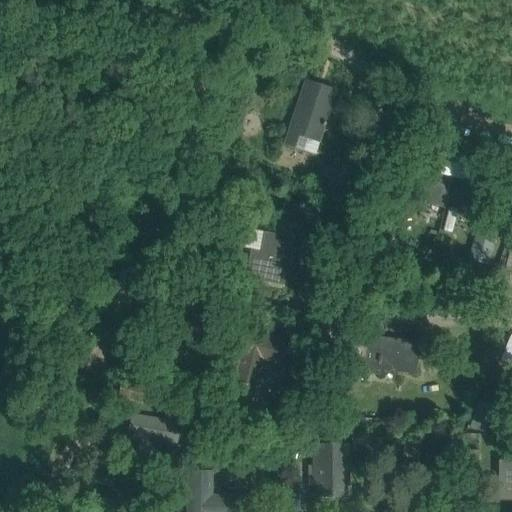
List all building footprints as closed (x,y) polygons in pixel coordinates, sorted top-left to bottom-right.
[(316,155),(336,91),(305,81),(289,131),(284,145),(316,155)] [(474,181),(477,170),(458,164),(455,175),(474,181)] [(323,165),(315,193),(337,199),(346,172),(323,165)] [(452,177),(417,168),(411,195),(444,204),(452,177)] [(366,171),(350,201),(364,209),(380,179),(366,171)] [(332,221),(313,254),(324,261),(351,220),(334,211),(327,218),(332,221)] [(470,258),(487,264),(498,228),(481,223),(470,258)] [(264,231),(260,252),(252,251),(247,274),(284,281),(289,257),(292,236),(264,231)] [(194,281),(196,266),(182,264),(180,278),(194,281)] [(177,320),(169,350),(195,355),(203,326),(177,320)] [(244,332),(239,352),(229,396),(252,402),(263,358),(287,364),(292,345),(244,332)] [(502,356),(511,358),(511,335),(507,334),(502,356)] [(370,337),(368,357),(366,367),(415,373),(419,343),(383,339),(371,338),(371,337),(370,337)] [(139,401),(142,385),(123,381),(119,396),(139,401)] [(483,430),(489,415),(474,410),(469,425),(483,430)] [(180,425),(133,417),(130,436),(176,444),(180,425)] [(367,418),(366,430),(384,432),(385,420),(367,418)] [(374,435),(351,434),(351,445),(373,446),(374,435)] [(200,461),(206,447),(196,443),(191,457),(200,461)] [(314,444),(313,496),(351,497),(351,445),(314,444)] [(479,465),(479,450),(461,450),(460,464),(479,465)] [(499,492),(511,491),(511,460),(499,460),(499,492)] [(210,496),(210,472),(190,472),(189,511),(258,511),(257,497),(210,496)]
